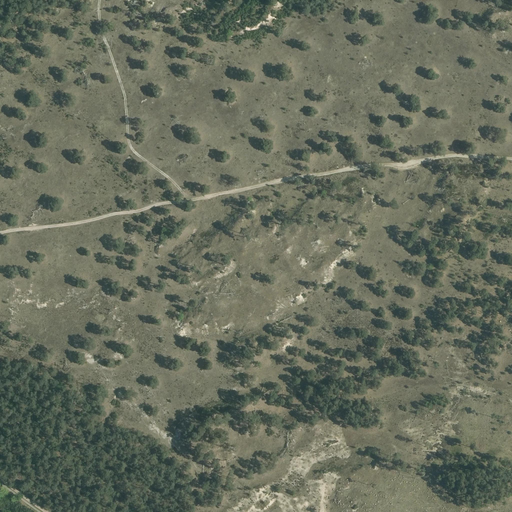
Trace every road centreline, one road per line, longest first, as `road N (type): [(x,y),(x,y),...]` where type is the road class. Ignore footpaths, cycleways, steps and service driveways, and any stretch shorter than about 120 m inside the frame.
road 1 (track): [(0,233),(361,166),(449,155),(511,159)]
road 2 (track): [(196,199),(128,140),(99,0)]
